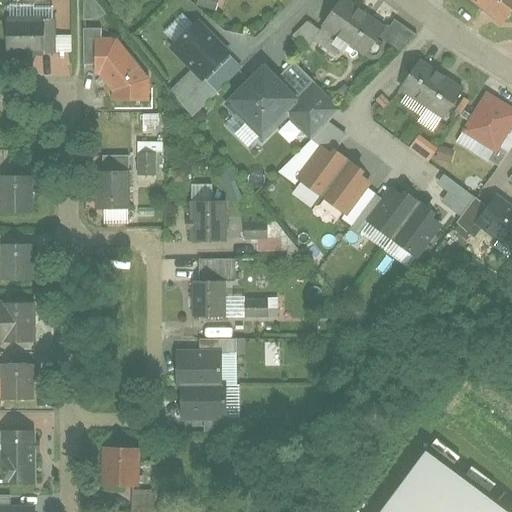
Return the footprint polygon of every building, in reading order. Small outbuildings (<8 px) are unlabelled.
[(483,0),(498,12),(507,0),(483,0)] [(96,18),(94,1),(82,2),(83,19),(96,18)] [(378,33),(343,2),(320,28),(355,59),(378,33)] [(308,47),(317,27),(303,20),(293,40),(308,47)] [(391,20),(380,39),(402,51),(413,32),(391,20)] [(169,49),(202,82),(230,54),(198,21),(169,49)] [(48,23),(10,24),(11,56),(49,56),(48,23)] [(93,39),(93,65),(103,65),(131,97),(155,97),(155,82),(117,39),(93,39)] [(465,73),(420,43),(398,75),(443,105),(465,73)] [(261,64),(223,101),(262,142),(287,117),(309,140),(340,110),(312,81),(294,98),(261,64)] [(511,113),(511,94),(484,77),(459,117),(495,140),(511,113)] [(233,134),(245,146),(255,136),(242,124),(233,134)] [(418,136),(409,148),(427,162),(436,149),(418,136)] [(136,142),(136,175),(158,175),(158,142),(136,142)] [(299,191),(418,270),(442,235),(322,156),(299,191)] [(511,165),(509,163),(493,183),(511,197),(511,165)] [(130,171),(95,171),(95,216),(129,217),(130,171)] [(442,176),(437,184),(447,191),(440,203),(461,216),(474,196),(442,176)] [(36,223),(35,179),(4,179),(5,223),(36,223)] [(511,247),(511,207),(495,195),(474,223),(510,250),(511,247)] [(223,207),(189,207),(189,246),(223,246),(223,207)] [(265,222),(265,231),(243,231),(243,241),(255,241),(255,251),(278,252),(278,222),(265,222)] [(37,249),(5,249),(4,286),(36,286),(37,249)] [(226,283),(191,284),(192,326),(227,325),(226,283)] [(244,300),(244,319),(278,318),(277,299),(244,300)] [(36,308),(6,308),(6,344),(36,344),(36,308)] [(36,412),(35,374),(19,374),(19,367),(0,367),(0,392),(4,392),(4,412),(36,412)] [(228,369),(194,369),(194,408),(228,408),(228,369)] [(34,442),(1,441),(1,491),(33,492),(34,442)] [(138,451),(106,451),(106,492),(138,492),(138,451)] [(493,511),(430,465),(394,511),(493,511)]
